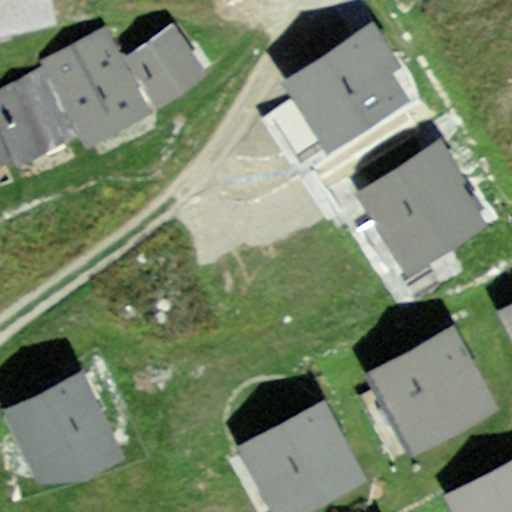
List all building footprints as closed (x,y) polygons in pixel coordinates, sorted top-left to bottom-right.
[(0,0),(0,28),(47,19),(42,0),(0,0)] [(199,74),(173,33),(131,60),(158,101),(199,74)] [(372,35),(290,85),(332,152),(413,101),(372,35)] [(104,36),(50,64),(90,139),(144,111),(104,36)] [(65,139),(38,79),(0,96),(0,117),(19,159),(65,139)] [(438,153),(365,197),(407,266),(480,222),(438,153)] [(450,337),(379,376),(416,444),(487,405),(450,337)] [(80,385),(15,415),(42,474),(81,469),(114,455),(80,385)] [(322,412),(247,451),(279,511),(289,511),(356,478),(322,412)] [(511,511),(511,472),(456,500),(462,511),(511,511)]
